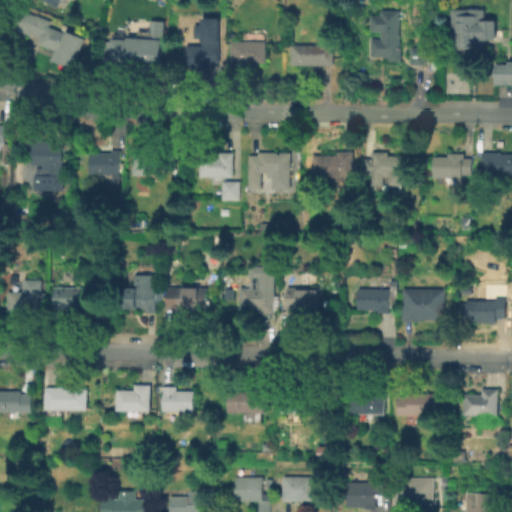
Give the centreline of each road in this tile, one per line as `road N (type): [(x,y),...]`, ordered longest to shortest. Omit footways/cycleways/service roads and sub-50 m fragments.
road 1 (residential): [(511,117),(130,111),(0,79)]
road 2 (residential): [(511,357),(0,351)]
